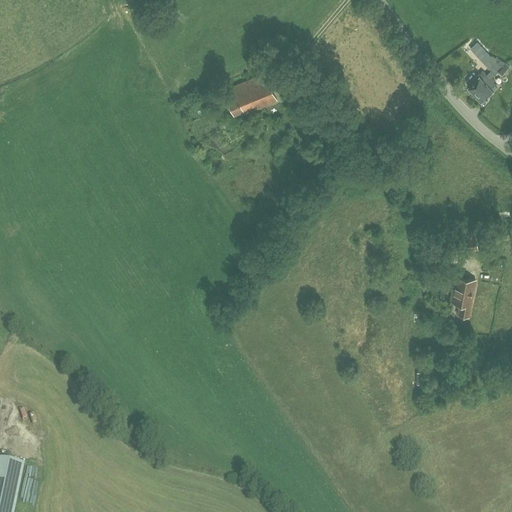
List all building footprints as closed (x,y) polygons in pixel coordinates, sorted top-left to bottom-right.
[(483,63),(493,73),(505,62),(491,55),(483,63)] [(498,72),(502,75),(510,66),(506,62),(498,72)] [(304,90),(309,95),(321,85),(313,75),(314,74),(310,69),(300,77),(304,82),(304,90)] [(478,75),(467,85),(474,93),(491,77),(488,74),(487,75),(483,71),(478,75)] [(277,100),(265,73),(234,86),(235,89),(225,93),(234,114),(244,110),(245,113),(277,100)] [(491,77),(474,93),(481,101),(493,90),(492,90),(497,86),(493,82),(495,80),(491,77)] [(288,101),(300,117),(313,107),(300,91),(288,101)] [(323,123),(328,129),(337,122),(331,115),(327,111),(319,118),(323,123)] [(477,250),(475,236),(459,239),(461,253),(477,250)] [(505,260),(494,255),(484,277),(495,282),(505,260)] [(438,256),(427,261),(433,275),(444,270),(438,256)] [(458,314),(468,316),(475,280),(455,276),(450,301),(460,303),(458,314)] [(0,511),(13,511),(24,463),(0,458),(0,459),(0,511)]
